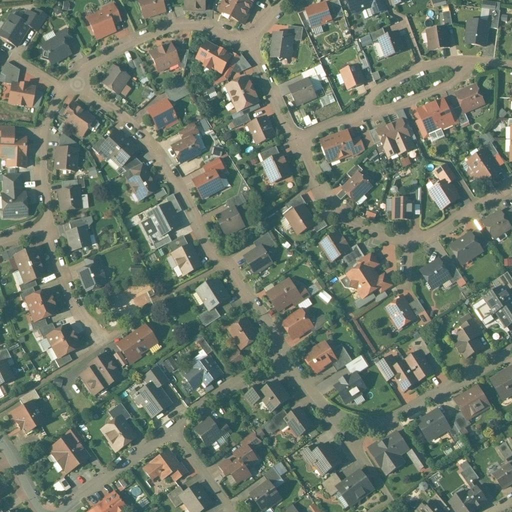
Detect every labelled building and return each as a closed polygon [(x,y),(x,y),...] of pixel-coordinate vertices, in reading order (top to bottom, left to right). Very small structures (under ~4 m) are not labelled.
[(140,0),(137,1),(143,20),(164,13),(160,3),(159,0),(140,0)] [(183,0),(183,10),(204,12),(204,0),(183,0)] [(227,0),(227,2),(224,0),(220,8),(221,8),(219,12),(243,25),(256,0),(227,0)] [(338,0),(337,0),(330,3),(330,5),(326,6),(331,21),(344,17),(338,0)] [(346,0),(352,15),(355,14),(356,15),(358,16),(360,15),(362,13),(361,11),(370,8),(374,7),(371,0),(346,0)] [(380,0),(371,0),(374,7),(370,8),(373,15),(385,11),(380,0)] [(325,4),(306,11),(312,29),(331,22),(331,21),(326,6),(325,4)] [(103,12),(87,20),(96,40),(113,32),(110,25),(119,21),(111,5),(102,9),(103,12)] [(20,22),(10,16),(5,24),(7,26),(0,37),(0,36),(0,38),(16,48),(19,42),(18,38),(21,34),(25,33),(28,28),(37,33),(46,18),(35,11),(32,16),(26,12),(20,22)] [(500,12),(489,11),(487,24),(488,24),(487,29),(497,30),(500,12)] [(450,12),(442,14),(445,27),(452,26),(450,12)] [(487,24),(471,22),(470,29),(467,29),(466,38),(467,38),(466,45),(485,47),(487,29),(488,24),(487,24)] [(303,29),(288,27),(287,36),(292,37),(291,41),(301,42),(303,29)] [(383,29),(368,36),(371,44),(379,41),(379,40),(386,38),(383,29)] [(446,29),(427,32),(430,52),(449,48),(446,29)] [(56,39),(44,45),(47,51),(46,56),(51,64),(50,64),(51,65),(69,55),(64,46),(72,42),(65,30),(54,36),(56,39)] [(386,38),(379,40),(379,41),(386,58),(404,52),(397,33),(386,38)] [(287,36),(276,35),(275,42),(273,42),(271,58),(277,58),(279,62),(283,59),(288,60),(289,51),(290,51),(291,41),(292,37),(287,36)] [(219,52),(206,44),(197,60),(221,74),(230,57),(225,54),(225,53),(220,50),(219,52)] [(169,45),(149,54),(155,68),(160,66),(162,67),(163,70),(176,64),(178,64),(172,51),(169,45)] [(188,51),(172,51),(178,64),(176,64),(179,70),(184,69),(188,51)] [(364,56),(357,59),(362,71),(369,68),(364,56)] [(145,78),(138,60),(133,62),(140,80),(145,78)] [(19,71),(6,63),(0,73),(0,74),(5,77),(3,84),(11,86),(11,85),(16,86),(19,71)] [(128,78),(112,67),(101,84),(116,95),(128,78)] [(357,67),(341,73),(348,90),(364,84),(357,67)] [(313,69),(301,75),(304,82),(307,81),(308,81),(317,77),(313,69)] [(247,78),(222,89),(225,95),(227,95),(229,94),(232,102),(233,101),(236,107),(238,108),(240,112),(248,108),(258,103),(247,78)] [(304,82),(289,89),(297,106),(315,98),(308,81),(307,81),(304,82)] [(16,86),(11,85),(11,86),(8,104),(16,105),(16,106),(23,107),(30,108),(33,89),(26,88),(26,87),(19,85),(19,87),(16,86)] [(182,94),(177,85),(173,87),(178,96),(182,94)] [(475,87),(456,95),(461,107),(464,114),(484,105),(475,87)] [(443,101),(430,106),(441,130),(453,125),(447,110),(443,101)] [(165,102),(161,105),(151,110),(147,112),(150,116),(154,125),(157,129),(165,125),(167,128),(176,123),(174,120),(174,118),(174,117),(173,117),(172,116),(167,107),(165,102)] [(258,103),(248,108),(251,113),(261,109),(258,103)] [(83,112),(71,104),(62,117),(68,121),(66,125),(73,130),(76,129),(83,134),(87,128),(92,121),(82,114),(83,112)] [(441,130),(430,106),(418,112),(422,121),(428,136),(429,135),(441,130)] [(453,110),(452,107),(447,110),(453,125),(453,127),(459,124),(453,110)] [(464,114),(461,107),(453,110),(459,124),(461,127),(468,123),(464,114)] [(247,115),(232,122),(235,129),(250,122),(247,115)] [(265,118),(248,126),(257,145),(274,137),(265,118)] [(98,123),(93,120),(92,121),(87,128),(92,132),(94,131),(98,125),(98,123)] [(422,121),(416,124),(423,140),(429,137),(429,135),(428,136),(422,121)] [(378,132),(377,132),(384,148),(394,144),(397,149),(410,144),(405,133),(406,132),(401,122),(378,132)] [(192,126),(178,133),(182,141),(190,137),(190,138),(197,135),(192,126)] [(12,128),(0,127),(0,139),(1,140),(1,138),(12,139),(12,128)] [(376,129),(369,132),(377,151),(384,148),(377,132),(378,132),(376,129)] [(106,142),(99,149),(101,151),(110,159),(125,142),(115,132),(106,142)] [(340,134),(334,137),(320,142),(322,145),(321,147),(322,148),(328,162),(351,154),(352,158),(355,157),(350,142),(347,132),(340,135),(340,134)] [(77,145),(62,134),(59,138),(57,150),(76,152),(77,145)] [(182,141),(171,147),(180,164),(199,154),(190,138),(190,137),(182,141)] [(12,139),(1,138),(1,140),(0,153),(0,157),(2,157),(4,159),(13,159),(15,158),(25,158),(25,151),(24,151),(25,139),(12,139)] [(101,138),(91,149),(97,155),(101,151),(99,149),(106,142),(101,138)] [(359,139),(350,142),(355,157),(357,156),(363,150),(359,139)] [(125,142),(110,159),(120,168),(131,156),(136,151),(125,142)] [(490,142),(482,148),(484,151),(486,150),(491,159),(498,155),(490,142)] [(276,148),(259,155),(263,164),(280,157),(276,148)] [(57,150),(56,161),(55,161),(54,170),(74,172),(76,152),(57,150)] [(479,155),(475,154),(471,156),(470,160),(469,161),(471,164),(470,168),(472,170),(467,172),(472,179),(476,176),(481,184),(500,172),(491,159),(486,150),(484,151),(479,155)] [(141,165),(131,156),(120,168),(125,173),(129,171),(141,165)] [(263,164),(268,176),(271,175),(274,183),(291,175),(282,156),(280,157),(263,164)] [(218,159),(203,167),(207,175),(214,171),(215,174),(224,170),(218,159)] [(141,165),(129,171),(134,179),(145,172),(145,171),(146,170),(143,164),(141,165)] [(356,165),(346,175),(352,181),(358,175),(362,171),(356,165)] [(447,166),(436,173),(442,183),(446,181),(448,184),(456,179),(447,166)] [(207,175),(193,182),(202,199),(215,192),(220,179),(219,179),(217,178),(215,174),(214,171),(207,175)] [(134,179),(128,182),(133,192),(137,193),(141,200),(156,191),(145,172),(134,179)] [(17,175),(3,176),(5,196),(18,190),(17,175)] [(352,181),(342,190),(353,202),(359,196),(361,196),(366,192),(366,189),(369,186),(358,175),(352,181)] [(76,181),(61,183),(62,191),(77,189),(76,181)] [(442,183),(429,192),(430,192),(429,195),(433,201),(436,202),(441,210),(458,199),(448,184),(446,181),(442,183)] [(421,187),(411,187),(410,201),(412,201),(412,205),(420,205),(421,187)] [(62,191),(58,192),(61,212),(79,209),(77,189),(62,191)] [(18,190),(5,196),(1,196),(2,211),(0,213),(1,218),(2,219),(7,219),(9,217),(25,215),(25,217),(26,217),(24,197),(21,197),(18,196),(18,190)] [(242,195),(226,203),(230,211),(234,209),(246,203),(242,195)] [(300,196),(285,206),(290,214),(302,206),(303,207),(306,205),(300,196)] [(410,201),(394,200),(393,220),(412,221),(412,205),(412,201),(410,201)] [(168,204),(147,215),(159,238),(180,227),(168,204)] [(290,214),(286,217),(286,218),(287,217),(291,224),(290,224),(298,236),(314,225),(303,207),(302,206),(290,214)] [(230,211),(216,218),(225,236),(243,227),(234,209),(230,211)] [(511,209),(502,216),(510,228),(510,229),(511,231),(511,230),(511,209)] [(500,212),(483,223),(493,239),(510,229),(510,228),(502,216),(500,212)] [(85,219),(68,223),(70,233),(85,229),(85,231),(88,230),(85,219)] [(70,233),(67,234),(69,239),(67,240),(70,252),(87,247),(85,240),(88,239),(85,231),(85,229),(70,233)] [(480,232),(474,235),(484,251),(489,247),(480,232)] [(268,234),(253,244),(257,250),(261,247),(262,248),(272,241),(268,234)] [(337,235),(325,242),(323,251),(326,255),(329,256),(333,262),(341,256),(348,252),(348,251),(345,246),(346,245),(343,240),(341,241),(337,235)] [(482,252),(484,251),(474,235),(472,237),(471,236),(451,249),(461,265),(468,260),(471,261),(483,254),(482,252)] [(182,237),(166,245),(172,255),(187,247),(182,237)] [(21,246),(5,252),(8,260),(14,258),(14,257),(23,253),(21,246)] [(187,247),(172,255),(172,256),(173,255),(176,261),(176,263),(177,267),(173,269),(178,278),(182,275),(182,276),(200,267),(189,246),(187,247)] [(257,250),(244,258),(254,274),(271,264),(262,248),(261,247),(257,250)] [(23,253),(14,257),(14,258),(19,271),(39,264),(33,249),(23,253)] [(349,268),(355,263),(348,252),(341,256),(349,268)] [(378,265),(370,254),(356,263),(360,268),(363,265),(368,272),(378,265)] [(97,256),(83,261),(86,269),(96,265),(98,269),(101,268),(97,256)] [(438,261),(421,272),(428,283),(432,281),(436,287),(448,279),(449,278),(444,269),(438,261)] [(39,264),(19,271),(24,284),(24,285),(34,281),(44,277),(39,264)] [(462,279),(452,264),(444,269),(449,278),(448,279),(452,285),(462,279)] [(86,269),(77,273),(85,293),(104,286),(98,269),(96,265),(86,269)] [(360,268),(347,276),(351,282),(350,289),(357,291),(362,299),(378,289),(389,282),(384,275),(374,282),(373,279),(375,278),(375,276),(375,274),(374,273),(372,273),(369,274),(368,272),(363,265),(360,268)] [(511,280),(507,273),(496,280),(499,285),(493,289),(499,297),(506,293),(504,290),(511,285),(511,280)] [(24,284),(18,287),(20,293),(32,288),(36,287),(34,281),(24,285),(24,284)] [(210,284),(197,292),(208,311),(209,311),(214,308),(228,299),(228,298),(227,298),(221,289),(222,289),(217,281),(211,286),(210,284)] [(289,281),(267,295),(278,312),(293,302),(299,298),(296,292),(289,281)] [(389,282),(378,289),(381,294),(392,287),(389,282)] [(310,298),(303,287),(296,292),(299,298),(293,302),(296,307),(310,298)] [(20,293),(18,294),(21,302),(26,300),(26,299),(35,296),(32,288),(20,293)] [(324,290),(319,295),(326,301),(331,296),(324,290)] [(35,296),(26,299),(26,300),(30,311),(54,302),(52,298),(50,297),(48,291),(35,296)] [(511,299),(510,296),(492,307),(506,327),(511,323),(511,299)] [(417,300),(406,307),(414,319),(424,312),(417,300)] [(54,302),(30,311),(35,322),(44,319),(56,314),(54,308),(55,305),(54,302)] [(398,302),(387,309),(392,318),(391,319),(394,323),(395,323),(396,324),(400,322),(403,327),(414,320),(406,307),(404,304),(405,303),(404,302),(403,303),(398,302)] [(208,311),(198,317),(205,328),(220,318),(214,308),(209,311),(208,311)] [(299,319),(296,314),(282,324),(292,340),(296,337),(297,338),(303,334),(303,333),(309,329),(311,327),(309,324),(305,317),(301,319),(299,319)] [(323,316),(309,324),(311,327),(309,329),(312,334),(327,324),(323,316)] [(44,319),(35,322),(30,324),(33,332),(37,330),(46,327),(44,319)] [(245,320),(229,330),(241,350),(258,339),(245,320)] [(482,334),(473,320),(462,327),(465,332),(469,329),(475,338),(482,334)] [(46,327),(37,330),(43,340),(47,337),(55,332),(51,325),(46,327)] [(55,332),(47,337),(53,348),(73,337),(67,326),(55,332)] [(144,327),(117,346),(128,362),(148,349),(147,347),(154,342),(144,327)] [(465,332),(452,339),(457,346),(455,347),(460,355),(461,353),(465,359),(481,349),(475,338),(469,329),(465,332)] [(73,337),(53,348),(58,358),(59,359),(67,354),(79,348),(73,337)] [(430,353),(420,338),(409,345),(416,355),(419,353),(422,358),(430,353)] [(203,339),(197,343),(206,356),(212,352),(203,339)] [(322,345),(304,356),(305,358),(305,360),(308,365),(310,366),(315,374),(331,364),(335,361),(332,356),(329,351),(327,353),(322,345)] [(352,362),(344,349),(332,356),(335,361),(331,364),(336,372),(352,362)] [(6,350),(0,352),(0,363),(4,362),(4,363),(10,359),(6,350)] [(237,351),(225,360),(231,369),(243,360),(237,351)] [(416,355),(404,362),(418,382),(425,377),(426,378),(427,378),(423,373),(429,369),(422,358),(419,353),(416,355)] [(67,354),(59,359),(58,358),(54,361),(58,369),(71,361),(67,354)] [(104,355),(87,366),(90,370),(80,376),(93,396),(120,378),(104,355)] [(209,358),(192,370),(204,387),(221,375),(209,358)] [(393,369),(387,360),(376,367),(386,382),(394,377),(390,371),(393,369)] [(0,363),(0,385),(1,385),(4,386),(9,383),(10,381),(12,380),(4,363),(4,362),(0,363)] [(393,369),(390,371),(394,377),(400,387),(406,384),(409,389),(410,388),(410,387),(418,382),(404,362),(393,369)] [(168,381),(159,369),(145,380),(149,385),(153,382),(158,388),(168,381)] [(511,369),(502,375),(500,374),(498,375),(497,377),(491,381),(500,397),(507,392),(509,396),(511,394),(511,369)] [(357,374),(336,387),(346,403),(367,390),(357,374)] [(149,385),(132,398),(137,406),(140,404),(151,418),(170,405),(164,397),(161,394),(161,393),(158,388),(153,382),(149,385)] [(265,391),(258,395),(261,399),(266,406),(270,403),(275,410),(276,409),(278,409),(278,407),(289,399),(276,382),(265,391)] [(261,385),(245,397),(251,406),(261,399),(258,395),(265,391),(261,385)] [(477,388),(455,401),(461,412),(467,421),(467,420),(477,414),(475,410),(486,403),(477,388)] [(34,391),(18,400),(23,408),(32,403),(39,399),(34,391)] [(23,408),(11,415),(16,423),(15,423),(19,431),(21,430),(23,435),(24,434),(26,437),(34,432),(32,430),(44,423),(32,403),(23,408)] [(120,404),(107,413),(114,422),(120,418),(123,423),(130,418),(120,404)] [(288,418),(284,420),(287,423),(297,438),(312,427),(299,410),(288,418)] [(283,411),(271,420),(278,430),(287,423),(284,420),(288,418),(283,411)] [(448,427),(437,411),(417,424),(426,438),(432,433),(435,437),(445,430),(449,429),(448,427)] [(461,412),(450,419),(453,423),(459,432),(470,425),(467,420),(467,421),(461,412)] [(127,431),(122,424),(123,423),(120,418),(114,422),(108,426),(112,431),(105,436),(109,442),(108,443),(115,452),(134,438),(128,430),(127,431)] [(215,428),(209,419),(193,431),(206,448),(221,437),(221,436),(215,428)] [(230,433),(223,423),(215,428),(221,436),(221,437),(222,439),(230,433)] [(453,423),(448,427),(449,429),(445,430),(454,443),(462,438),(459,432),(453,423)] [(82,440),(73,429),(65,435),(67,437),(70,434),(77,443),(82,440)] [(254,432),(239,443),(243,448),(246,446),(249,451),(261,442),(254,432)] [(67,437),(49,450),(54,456),(56,457),(59,460),(56,463),(56,464),(59,461),(62,465),(62,467),(67,474),(88,458),(77,443),(70,434),(67,437)] [(396,434),(378,446),(389,463),(408,451),(396,434)] [(463,439),(465,446),(478,442),(476,435),(463,439)] [(511,454),(505,443),(497,449),(505,461),(511,456),(511,454)] [(318,451),(309,458),(314,465),(318,470),(321,467),(326,473),(340,463),(327,445),(318,451)] [(243,448),(234,455),(238,461),(245,471),(246,470),(251,467),(251,464),(256,460),(249,451),(246,446),(243,448)] [(314,446),(302,454),(311,467),(314,465),(309,458),(318,451),(314,446)] [(428,464),(418,450),(410,456),(420,470),(428,464)] [(163,455),(150,464),(150,465),(143,471),(150,479),(157,474),(159,475),(160,474),(163,479),(168,475),(167,474),(179,465),(176,465),(173,460),(173,457),(163,455)] [(226,461),(217,467),(222,473),(227,470),(226,469),(232,465),(229,461),(226,461)] [(232,465),(226,469),(227,470),(237,483),(242,480),(244,481),(250,476),(246,470),(245,471),(238,461),(232,465)] [(179,465),(167,474),(168,475),(173,482),(186,473),(186,472),(185,473),(180,466),(180,465),(180,464),(179,465)] [(511,483),(511,469),(509,465),(493,476),(502,490),(511,483)] [(470,467),(460,474),(471,491),(474,489),(471,484),(478,479),(470,467)] [(273,468),(262,476),(268,483),(271,486),(281,479),(273,468)] [(342,484),(336,488),(339,491),(350,507),(372,490),(359,472),(342,484)] [(335,474),(321,484),(331,497),(339,491),(336,488),(342,484),(335,474)] [(127,475),(114,483),(120,491),(132,483),(127,475)] [(70,489),(63,479),(58,482),(65,492),(70,489)] [(268,483),(250,496),(261,511),(262,511),(280,499),(271,486),(268,483)] [(183,494),(179,497),(183,503),(189,511),(199,511),(210,505),(196,485),(183,494)] [(178,487),(166,496),(175,509),(183,503),(179,497),(183,494),(178,487)] [(471,491),(465,495),(464,493),(449,503),(455,511),(472,511),(475,510),(476,510),(486,502),(475,488),(474,489),(471,491)] [(117,511),(123,508),(113,493),(102,500),(103,502),(104,501),(111,511),(117,511)] [(448,511),(449,511),(436,495),(427,503),(428,505),(419,511),(448,511)] [(103,502),(89,511),(111,511),(104,501),(103,502)]
